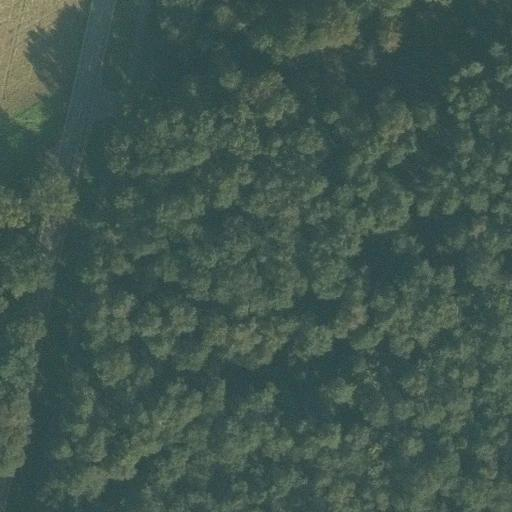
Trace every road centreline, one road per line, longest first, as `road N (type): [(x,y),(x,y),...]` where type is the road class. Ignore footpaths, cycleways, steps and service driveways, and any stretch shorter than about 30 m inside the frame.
road 1 (primary): [(0,475),(103,0)]
road 2 (track): [(299,0),(74,131)]
